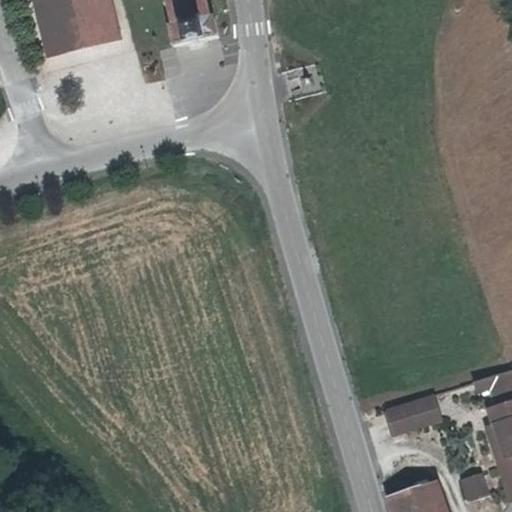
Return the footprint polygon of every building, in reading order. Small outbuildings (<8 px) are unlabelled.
[(29,0),(43,55),(119,38),(110,0),(29,0)] [(156,26),(160,50),(169,49),(169,54),(204,48),(202,44),(211,42),(206,17),(200,18),(197,0),(156,0),(161,24),(156,26)] [(511,380),(503,383),(505,391),(511,388),(511,380)] [(458,428),(451,403),(405,419),(411,441),(458,428)] [(492,476),(478,481),(485,501),(499,496),(492,476)] [(414,509),(414,511),(466,511),(460,493),(414,509)]
